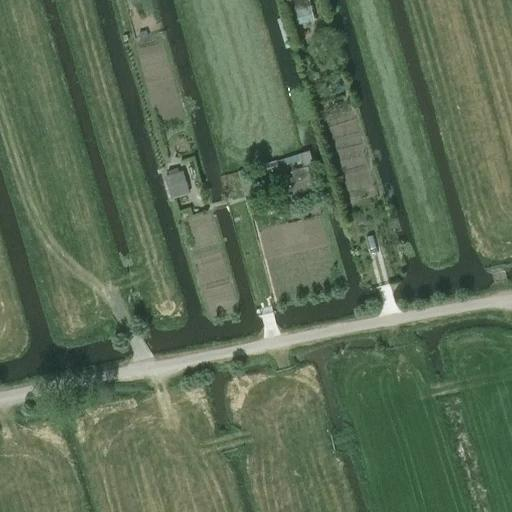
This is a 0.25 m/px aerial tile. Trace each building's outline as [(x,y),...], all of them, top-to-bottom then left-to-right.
[(315,21),(309,0),(291,0),(290,1),(296,26),(315,21)] [(303,153),(298,154),(300,161),(302,169),(303,169),(307,167),(309,167),(312,166),(310,158),(308,152),(303,153)] [(288,178),(292,195),(314,189),(309,167),(307,167),(303,169),(302,169),(291,172),(292,177),(288,178)] [(189,194),(188,192),(183,172),(182,171),(178,172),(177,168),(167,171),(168,175),(164,177),(170,200),(189,194)] [(241,183),(240,183),(243,198),(257,194),(254,180),(247,181),(241,183)]
